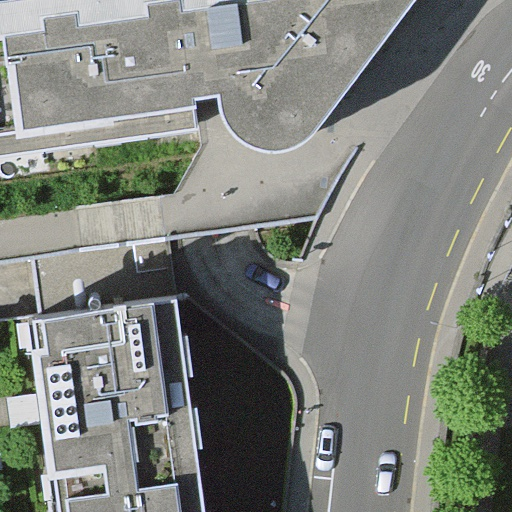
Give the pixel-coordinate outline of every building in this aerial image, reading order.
[(213,0),(0,0),(0,162),(229,137),(213,0)] [(271,146),(309,140),(362,68),(402,0),(213,0),(229,137),(271,146)] [(183,298),(25,322),(50,500),(209,477),(183,298)] [(0,511),(51,511),(50,500),(25,322),(0,325),(0,511)] [(211,511),(209,477),(50,500),(51,511),(211,511)]
